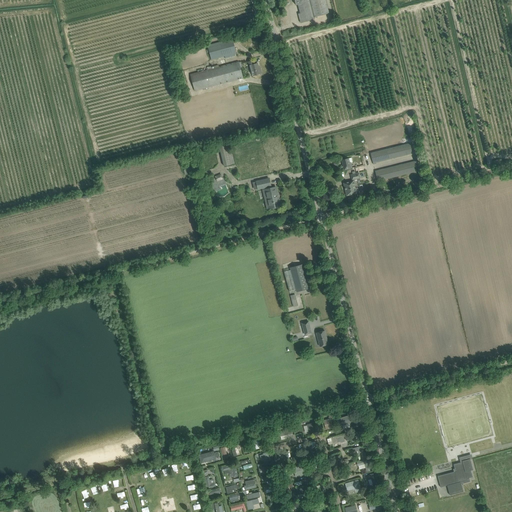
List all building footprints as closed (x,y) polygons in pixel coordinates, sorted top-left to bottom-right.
[(294,0),(296,5),(298,5),(300,13),(298,14),(300,23),(305,21),(314,19),(314,17),(328,13),(324,0),(294,0)] [(211,60),(216,58),(236,53),(232,39),(207,45),(211,60)] [(253,76),(256,75),(261,73),(260,69),(259,69),(257,63),(255,64),(254,60),(248,62),(250,69),(251,68),(253,76)] [(195,73),(190,74),(191,77),(194,89),(195,91),(199,90),(243,78),(240,67),(239,62),(219,67),(212,68),(212,66),(207,67),(208,70),(195,73)] [(410,143),(370,153),(373,163),(412,153),(410,143)] [(219,147),(221,153),(224,166),(234,164),(230,144),(219,147)] [(344,170),(349,169),(352,168),(351,163),(353,162),(351,158),(342,160),(344,170)] [(414,161),(375,171),(377,181),(417,171),(414,161)] [(264,180),(256,182),(258,189),(262,188),(262,190),(263,193),(263,196),(266,195),(269,209),(270,208),(273,208),(277,207),(279,206),(276,197),(278,197),(277,193),(276,187),(273,187),(270,188),(270,186),(271,186),(269,179),(264,180)] [(347,196),(351,194),(356,193),(353,181),(343,183),(345,188),(345,189),(345,190),(347,196)] [(297,266),(290,268),(291,270),(284,272),(289,291),(296,290),(296,292),(308,289),(302,264),(297,266)] [(308,322),(301,323),(304,334),(311,333),(308,322)] [(320,347),(323,346),(328,344),(324,331),(316,333),(320,347)] [(349,424),(355,422),(353,414),(340,417),(342,426),(349,424)] [(329,429),(333,427),(331,418),(329,418),(323,420),(324,424),(326,429),(329,429)] [(309,432),(322,428),(320,421),(307,424),(307,425),(308,431),(309,432)] [(286,434),(292,433),(291,429),(279,432),(280,436),(281,439),(286,438),(286,436),(286,434)] [(363,440),(361,430),(355,432),(356,436),(358,435),(360,441),(363,440)] [(344,437),(345,436),(344,434),(327,439),(328,444),(333,443),(345,440),(344,437)] [(229,442),(229,443),(230,447),(231,446),(233,457),(237,456),(234,445),(236,445),(235,441),(229,442)] [(312,448),(311,442),(303,444),(307,459),(314,457),(312,448)] [(365,452),(364,452),(362,445),(352,448),(353,452),(356,451),(358,450),(361,459),(367,457),(365,452)] [(215,452),(214,452),(213,451),(199,454),(201,463),(209,460),(209,461),(212,461),(211,460),(213,459),(213,460),(215,460),(215,459),(216,459),(215,457),(216,457),(215,452)] [(263,454),(260,455),(261,461),(264,460),(265,462),(271,460),(268,452),(262,453),(263,454)] [(281,459),(279,458),(278,455),(274,456),(276,465),(286,463),(285,459),(281,459)] [(335,470),(343,467),(340,456),(332,458),(335,470)] [(367,472),(371,471),(367,459),(357,462),(358,466),(359,465),(365,464),(366,467),(367,472)] [(471,470),(473,470),(470,459),(462,461),(462,462),(453,464),(454,469),(456,468),(456,471),(454,472),(437,476),(440,487),(447,485),(450,495),(463,491),(461,484),(464,483),(470,481),(469,478),(473,477),(471,470)] [(312,467),(316,466),(315,462),(308,464),(310,475),(314,474),(313,469),(312,467)] [(172,464),(174,472),(180,471),(178,463),(172,464)] [(230,477),(238,476),(235,463),(221,467),(222,471),(223,471),(224,474),(228,473),(229,474),(230,477)] [(298,476),(306,474),(303,464),(299,465),(289,468),(290,473),(294,472),(297,471),(298,476)] [(373,486),(377,484),(374,473),(367,476),(368,479),(371,479),(373,486)] [(263,482),(275,479),(274,474),(261,477),(262,480),(263,482)] [(210,481),(210,479),(209,476),(204,477),(207,489),(216,487),(215,482),(214,482),(212,483),(210,481)] [(255,483),(254,479),(245,481),(246,485),(244,485),(244,487),(245,490),(256,487),(255,483)] [(353,489),(360,487),(358,479),(345,483),(347,491),(353,489)] [(109,490),(107,483),(101,484),(103,492),(109,490)] [(236,491),(235,489),(234,484),(226,487),(227,494),(236,491)] [(308,492),(309,492),(307,484),(295,487),(297,495),(298,499),(305,497),(304,493),(308,492)] [(317,490),(317,486),(316,485),(312,486),(313,490),(314,495),(324,493),(323,488),(320,489),(317,490)] [(246,491),(242,491),(243,496),(247,496),(247,499),(260,496),(259,492),(247,494),(246,491)] [(253,504),(259,503),(258,498),(246,501),(248,509),(254,508),(253,504)] [(321,508),(319,501),(319,500),(303,504),(305,511),(309,511),(321,509),(321,508)] [(379,500),(368,503),(370,511),(381,508),(379,500)] [(245,503),(230,506),(231,511),(243,508),(244,511),(247,511),(245,503)] [(293,511),(293,509),(300,508),(299,503),(287,506),(288,511),(293,511)]
